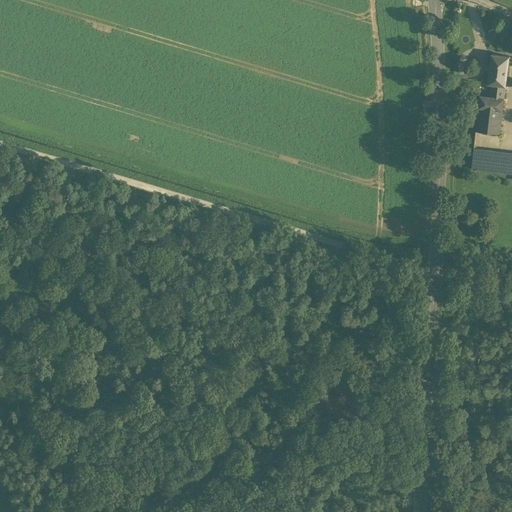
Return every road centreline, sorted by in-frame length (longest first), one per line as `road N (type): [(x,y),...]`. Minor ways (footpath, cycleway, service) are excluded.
road 1 (unclassified): [(435,273),(0,145)]
road 2 (secondary): [(434,0),(435,273)]
road 3 (secondary): [(435,273),(421,511)]
